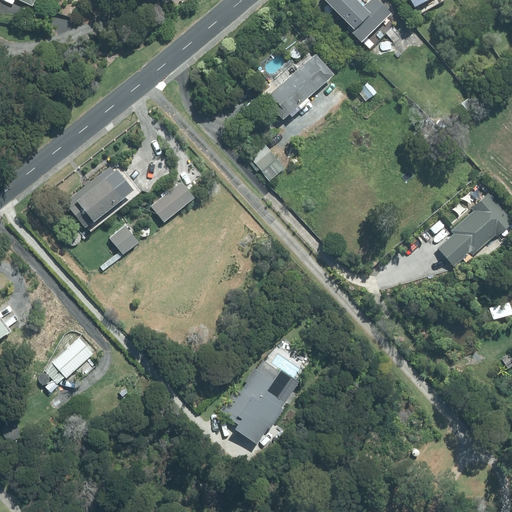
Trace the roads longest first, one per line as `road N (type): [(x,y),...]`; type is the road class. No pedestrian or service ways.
road 1 (residential): [(0,193),(242,0)]
road 2 (unknown): [(183,0),(34,56)]
